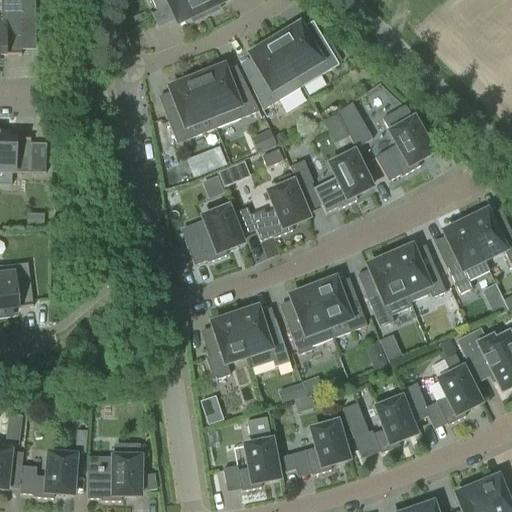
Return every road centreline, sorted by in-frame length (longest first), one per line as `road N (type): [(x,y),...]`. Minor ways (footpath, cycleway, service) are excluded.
road 1 (residential): [(162,309),(292,266),(433,203)]
road 2 (residential): [(276,511),(326,503),(511,433)]
road 3 (unclassified): [(511,175),(337,0)]
road 4 (residential): [(123,66),(162,309)]
road 5 (residential): [(162,309),(189,511)]
road 6 (residential): [(123,66),(268,12)]
